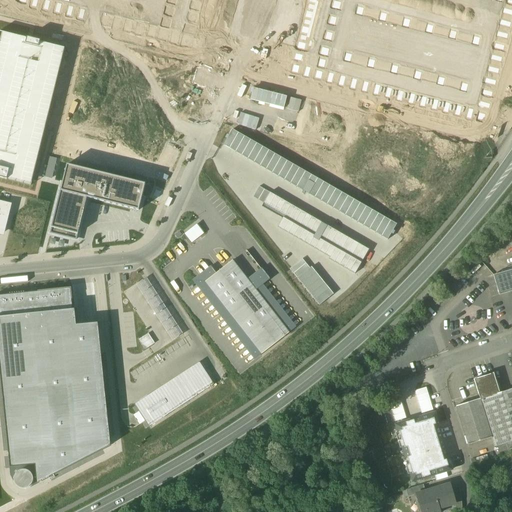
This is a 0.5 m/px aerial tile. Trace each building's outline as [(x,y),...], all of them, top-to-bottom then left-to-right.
[(66,49),(0,32),(0,180),(32,188),(66,49)] [(0,201),(0,234),(4,236),(11,204),(0,201)] [(196,224),(184,234),(191,243),(204,234),(196,224)] [(211,265),(192,280),(254,360),(296,327),(263,285),(270,279),(261,268),(248,279),(233,260),(216,273),(211,265)] [(511,270),(494,275),(499,295),(511,291),(511,270)] [(147,278),(136,284),(173,340),(183,333),(147,278)] [(71,289),(0,295),(0,368),(10,468),(35,465),(37,484),(111,446),(98,323),(76,325),(75,309),(73,310),(71,289)] [(155,343),(148,333),(138,340),(145,350),(155,343)] [(184,338),(130,373),(136,382),(190,347),(184,338)] [(199,362),(134,404),(143,417),(149,427),(214,384),(206,373),(199,362)] [(492,374),(474,379),(480,399),(498,393),(492,374)] [(426,387),(414,391),(421,414),(433,410),(429,395),(426,387)] [(480,399),(456,406),(468,445),(492,437),(495,447),(506,444),(509,451),(511,449),(511,389),(498,393),(480,399)] [(406,418),(399,395),(388,399),(395,422),(406,418)] [(448,466),(446,460),(444,460),(433,425),(436,424),(434,418),(416,423),(414,419),(404,422),(406,426),(401,427),(402,430),(399,431),(404,448),(407,447),(410,456),(407,457),(412,474),(415,473),(416,475),(421,474),(422,478),(431,476),(429,472),(448,466)] [(450,484),(433,489),(439,509),(455,504),(452,493),(450,484)] [(424,485),(406,490),(408,497),(417,495),(417,496),(422,495),(421,493),(426,491),(424,485)] [(426,491),(421,493),(422,495),(417,496),(421,511),(440,511),(439,509),(433,489),(426,491)] [(461,490),(452,493),(455,504),(457,510),(462,508),(461,490)]
